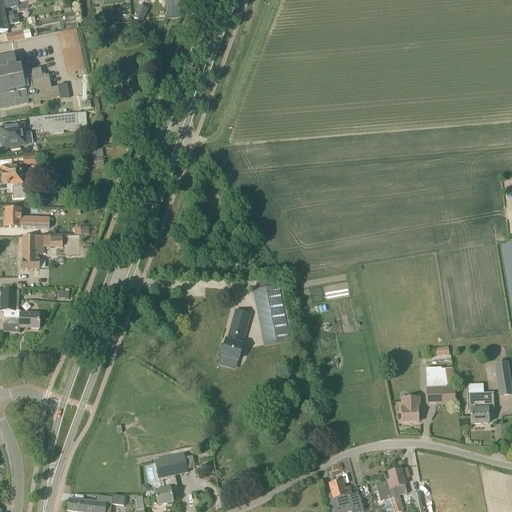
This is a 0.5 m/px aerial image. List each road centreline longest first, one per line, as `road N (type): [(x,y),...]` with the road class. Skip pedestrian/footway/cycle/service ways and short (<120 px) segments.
road 1 (primary): [(45,511),(234,0)]
road 2 (primary): [(213,0),(57,419)]
road 3 (unclassified): [(511,467),(435,446),(373,446),(235,511)]
